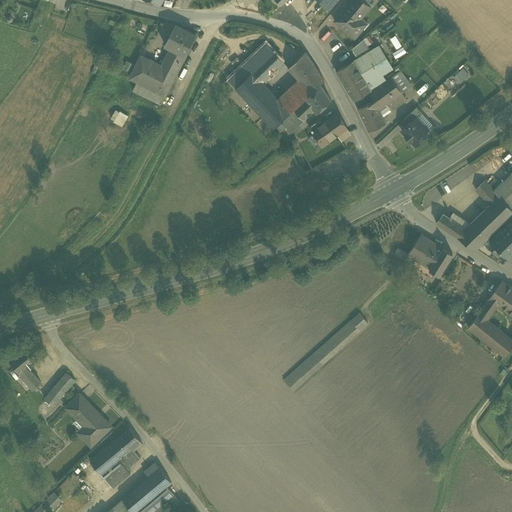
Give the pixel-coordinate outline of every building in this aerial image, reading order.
[(352,0),(334,21),(354,38),(362,29),(356,24),(360,19),(370,7),(362,0),(352,0)] [(356,24),(362,29),(366,24),(360,19),(356,24)] [(195,35),(175,25),(164,46),(171,49),(185,56),(195,35)] [(358,59),(370,51),(363,40),(351,49),(358,59)] [(387,44),(381,46),(384,53),(390,51),(387,44)] [(252,73),(273,52),(267,45),(229,82),(235,89),(252,73)] [(358,59),(354,61),(372,91),(385,81),(382,75),(392,69),(378,46),(370,51),(358,59)] [(165,96),(185,56),(171,49),(162,66),(141,56),(130,78),(137,82),(165,96)] [(252,73),(262,83),(283,62),(273,52),(252,73)] [(305,52),(288,68),(298,80),(311,93),(320,84),(324,81),(305,52)] [(118,65),(128,70),(133,60),(122,55),(118,65)] [(345,66),(336,72),(354,102),(369,92),(372,91),(354,61),(345,66)] [(458,83),(468,75),(462,68),(452,76),(458,83)] [(369,92),(374,101),(379,109),(386,104),(391,111),(406,101),(401,93),(411,87),(400,71),(385,81),(372,91),(369,92)] [(290,112),(277,99),(262,83),(252,73),(235,89),(247,102),(273,129),(280,122),(290,112)] [(311,93),(298,80),(277,99),(290,112),(294,110),(306,98),(311,93)] [(161,104),(165,96),(137,82),(133,90),(161,104)] [(331,100),(320,84),(311,93),(306,98),(314,110),(316,113),(331,100)] [(247,102),(235,89),(230,94),(242,107),(247,102)] [(314,110),(306,98),(294,110),(303,120),(314,110)] [(357,109),(368,131),(386,123),(379,109),(374,101),(357,109)] [(416,119),(422,113),(416,108),(403,120),(408,125),(415,118),(416,119)] [(108,120),(121,126),(127,115),(114,109),(108,120)] [(290,132),(303,120),(294,110),(290,112),(280,122),(290,132)] [(322,124),(311,131),(322,146),(337,135),(339,134),(335,128),(343,124),(338,113),(322,124)] [(416,119),(429,133),(435,128),(422,113),(416,119)] [(411,141),(415,146),(429,133),(416,119),(415,118),(408,125),(402,131),(406,135),(411,141)] [(308,126),(311,131),(322,124),(319,119),(308,126)] [(350,136),(343,124),(335,128),(339,134),(337,135),(341,141),(350,136)] [(293,135),(297,141),(302,138),(298,132),(293,135)] [(511,172),(494,191),(511,209),(511,207),(511,172)] [(472,221),(487,239),(511,214),(511,209),(494,191),(484,181),(475,190),(489,205),(472,221)] [(448,218),(464,229),(469,224),(452,213),(448,218)] [(442,214),(436,223),(456,237),(464,229),(448,218),(442,214)] [(511,219),(511,220),(490,241),(509,260),(511,256),(511,219)] [(472,221),(469,224),(464,229),(456,237),(476,250),(487,239),(472,221)] [(419,262),(432,241),(421,234),(407,254),(404,260),(403,261),(414,269),(419,262)] [(452,254),(432,241),(419,262),(439,276),(452,254)] [(404,260),(407,254),(398,248),(394,253),(404,260)] [(511,288),(501,280),(488,299),(498,306),(511,316),(511,288)] [(498,306),(488,299),(479,311),(488,319),(498,306)] [(511,337),(488,319),(479,311),(467,328),(504,357),(511,346),(511,337)] [(459,322),(465,327),(471,320),(466,315),(459,322)] [(359,316),(285,379),(294,389),(367,326),(359,316)] [(8,360),(33,389),(41,383),(30,369),(39,361),(25,344),(8,360)] [(503,365),(508,369),(511,364),(511,363),(507,360),(503,365)] [(44,398),(54,406),(75,380),(66,372),(44,398)] [(72,415),(86,401),(79,394),(65,408),(72,415)] [(111,427),(86,401),(72,415),(77,420),(80,418),(86,424),(80,430),(78,433),(91,446),(111,427)] [(80,418),(77,420),(74,423),(80,430),(86,424),(80,418)] [(143,444),(129,428),(113,441),(125,456),(126,457),(134,451),(143,444)] [(30,440),(34,445),(40,440),(40,437),(39,435),(36,435),(30,440)] [(125,456),(113,441),(89,460),(113,488),(129,474),(118,461),(125,456)] [(140,458),(134,451),(126,457),(132,464),(140,458)] [(149,477),(159,469),(153,461),(142,470),(149,477)] [(149,477),(108,511),(158,511),(166,506),(172,511),(181,504),(167,486),(171,483),(159,469),(149,477)] [(33,511),(48,511),(61,500),(54,492),(33,511)]
